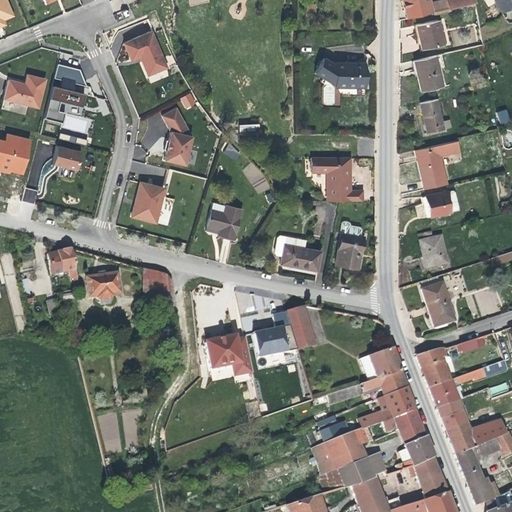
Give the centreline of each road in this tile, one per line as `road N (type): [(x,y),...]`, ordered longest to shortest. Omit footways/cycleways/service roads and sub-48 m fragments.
road 1 (residential): [(97,243),(121,126),(84,32),(58,26),(0,48)]
road 2 (tertiary): [(388,0),(387,298)]
road 3 (residential): [(387,298),(270,286),(97,243)]
road 4 (track): [(173,262),(185,370),(151,428),(162,511)]
road 5 (tertiary): [(404,353),(466,511)]
